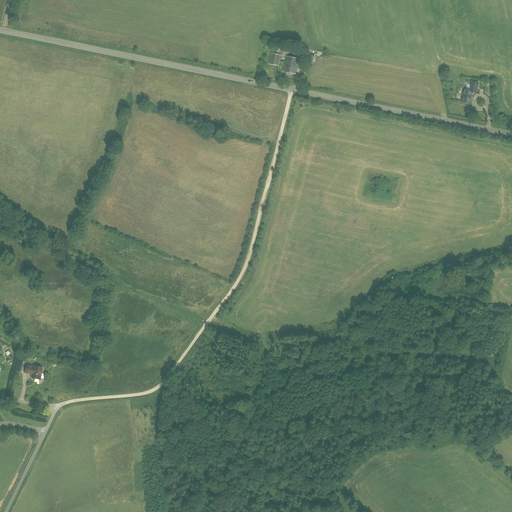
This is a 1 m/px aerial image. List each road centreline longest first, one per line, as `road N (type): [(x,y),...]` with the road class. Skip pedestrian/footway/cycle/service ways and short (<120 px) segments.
road 1 (unclassified): [(0,30),(511,134)]
road 2 (track): [(66,402),(162,385),(244,267),(288,102)]
road 3 (unclassified): [(5,511),(66,402)]
